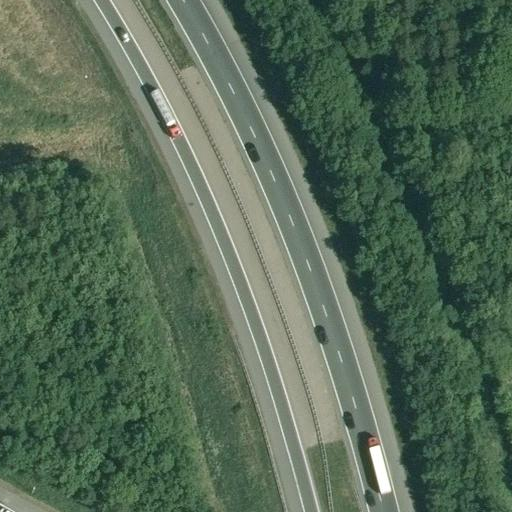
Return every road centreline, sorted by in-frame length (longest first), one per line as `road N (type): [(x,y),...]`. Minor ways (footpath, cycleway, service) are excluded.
road 1 (motorway): [(100,0),(167,117),(229,257),(310,511)]
road 2 (motorway): [(377,511),(299,237),(182,0)]
